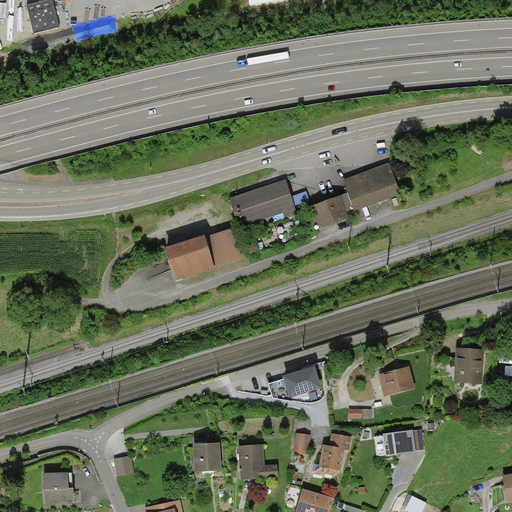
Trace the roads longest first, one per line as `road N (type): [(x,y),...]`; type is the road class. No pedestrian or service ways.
road 1 (motorway): [(0,156),(270,91),(511,67)]
road 2 (motorway): [(511,38),(228,70),(0,126)]
road 3 (residential): [(93,442),(149,409),(309,354),(511,307)]
road 4 (primary): [(183,180),(366,128),(511,108)]
road 5 (primary): [(0,212),(113,203),(183,180)]
road 6 (primary): [(183,180),(0,193)]
